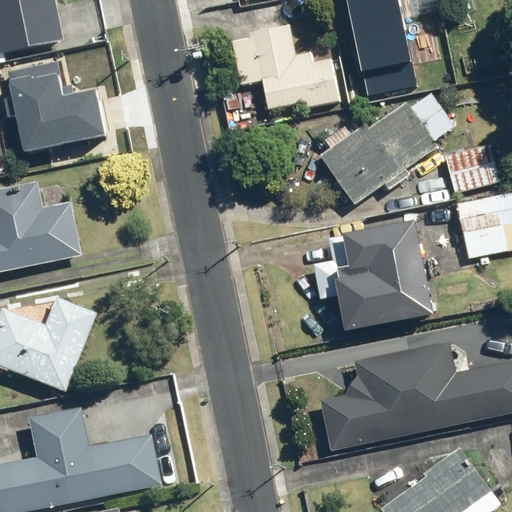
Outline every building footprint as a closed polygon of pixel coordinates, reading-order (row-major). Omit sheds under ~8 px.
[(0,0),(0,24),(6,54),(73,41),(65,0),(0,0)] [(357,0),(375,87),(418,78),(402,0),(357,0)] [(297,63),(285,14),(220,29),(236,94),(255,89),(261,114),(300,105),(303,116),(346,105),(335,60),(311,65),(309,60),(297,63)] [(18,79),(31,147),(108,132),(99,86),(67,92),(63,70),(18,79)] [(409,172),(432,154),(430,151),(456,131),(425,94),(405,111),(401,107),(370,132),(365,126),(352,137),(346,130),(323,149),(329,156),(316,166),(321,173),(353,210),(379,190),(384,196),(411,175),(409,172)] [(0,178),(14,175),(3,121),(0,121),(0,178)] [(490,146),(441,160),(451,197),(500,183),(490,146)] [(0,272),(90,254),(79,199),(51,205),(46,179),(0,188),(0,272)] [(464,266),(511,255),(511,196),(452,209),(464,266)] [(330,301),(336,339),(437,318),(413,230),(325,244),(329,268),(308,272),(316,305),(330,301)] [(12,305),(0,334),(0,360),(74,390),(106,311),(65,295),(54,322),(12,305)] [(364,376),(357,381),(360,393),(327,400),(338,454),(511,416),(511,357),(453,371),(448,347),(364,365),(364,376)] [(0,476),(7,511),(24,511),(130,491),(121,446),(99,450),(90,405),(37,415),(47,461),(0,470),(0,476)] [(508,511),(511,510),(511,507),(476,449),(388,503),(393,511),(508,511)]
